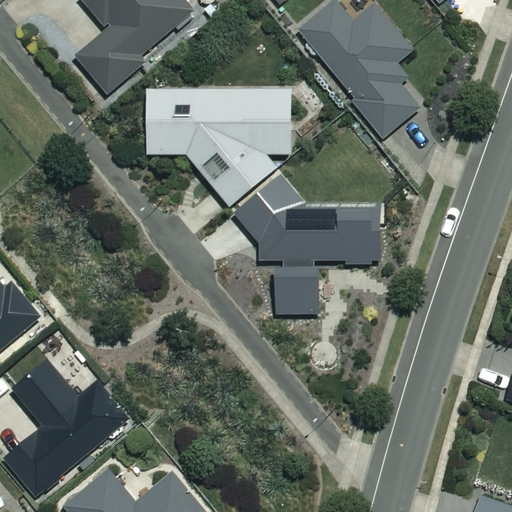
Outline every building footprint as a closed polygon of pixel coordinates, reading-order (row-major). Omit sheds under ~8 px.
[(82,0),(110,30),(78,60),(111,95),(145,64),(141,59),(194,9),(186,0),(82,0)] [(424,114),(404,89),(412,83),(401,69),(417,57),(377,8),(355,26),(338,5),(300,35),(388,143),(424,114)] [(269,161),(296,162),(295,96),(148,97),(149,162),(190,161),(233,214),(282,174),(269,161)] [(285,180),(237,220),(262,249),(263,268),(286,267),(286,276),(278,276),(279,320),(325,320),(324,276),(317,276),(317,267),(348,267),(348,271),(375,270),(375,267),(386,268),(385,210),(309,210),(285,180)] [(0,350),(43,316),(15,281),(7,288),(0,279),(0,350)] [(83,398),(49,360),(14,391),(46,427),(7,461),(39,497),(129,416),(99,383),(83,398)] [(68,506),(72,511),(209,511),(176,472),(138,503),(112,471),(68,506)] [(511,511),(511,507),(483,497),(477,511),(511,511)]
